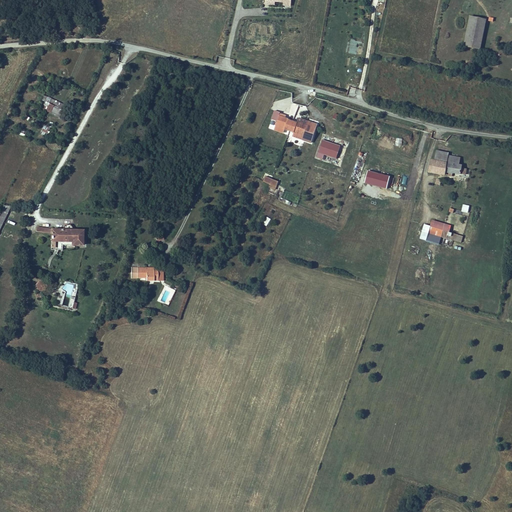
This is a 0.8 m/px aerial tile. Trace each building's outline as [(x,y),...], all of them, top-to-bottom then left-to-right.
[(291,9),(291,0),(264,0),(264,4),(275,5),(275,2),(283,2),(282,8),(291,9)] [(464,13),(462,22),(478,26),(480,17),(464,13)] [(462,22),(457,40),(474,43),(478,26),(462,22)] [(348,94),(353,96),(356,89),(351,87),(348,94)] [(28,100),(35,103),(38,96),(43,99),(43,100),(51,104),(54,97),(34,88),(28,100)] [(35,103),(39,106),(43,100),(43,99),(38,96),(35,103)] [(43,100),(39,106),(48,110),(51,104),(43,100)] [(288,118),(281,116),(279,115),(274,130),(283,133),(284,129),(294,132),(292,136),(311,142),(317,124),(308,121),(306,125),(304,124),(297,122),(288,119),(288,118)] [(41,120),(33,117),(29,127),(36,129),(41,120)] [(47,136),(50,126),(43,124),(40,134),(47,136)] [(394,146),(401,148),(403,139),(396,137),(394,146)] [(337,158),(340,146),(322,140),(316,158),(323,160),(324,154),(337,158)] [(437,153),(435,160),(449,163),(450,155),(437,153)] [(449,163),(448,173),(455,174),(455,173),(463,174),(463,166),(460,166),(462,157),(456,156),(450,155),(449,163)] [(378,159),(376,166),(389,170),(391,163),(378,159)] [(433,160),(431,172),(447,176),(448,173),(449,163),(435,160),(433,160)] [(279,182),(266,176),(263,182),(270,185),(269,186),(276,189),(279,182)] [(0,227),(10,206),(1,206),(0,209),(0,227)] [(262,224),(266,226),(271,219),(267,216),(262,224)] [(451,226),(432,220),(430,227),(425,225),(421,238),(426,240),(426,241),(438,245),(441,237),(461,243),(463,236),(449,232),(451,226)] [(62,246),(72,246),(82,247),(83,230),(73,228),(73,230),(63,230),(63,227),(52,229),(51,245),(62,246)] [(157,268),(151,268),(145,269),(145,267),(132,268),(133,278),(146,277),(147,280),(153,280),(158,280),(158,276),(157,268)] [(46,287),(41,280),(34,285),(39,292),(46,287)]
